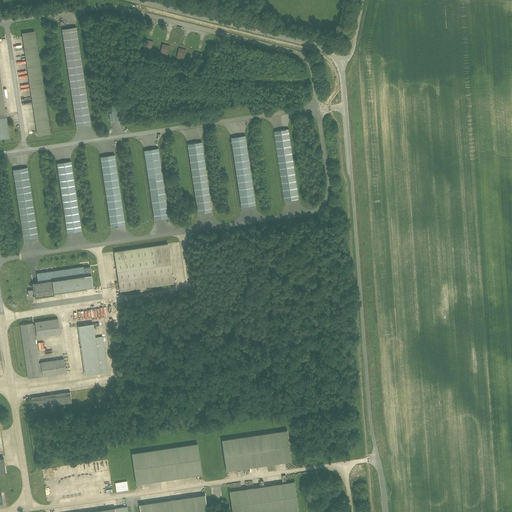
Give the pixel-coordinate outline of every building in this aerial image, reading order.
[(90,120),(76,28),(61,31),(67,69),(76,129),(91,126),(90,120)] [(50,135),(34,33),(22,35),(37,133),(37,137),(50,135)] [(143,51),(150,52),(153,42),(146,41),(143,51)] [(160,55),(167,56),(169,47),(162,45),(160,55)] [(179,49),(176,59),(184,61),(187,51),(179,49)] [(195,53),(193,63),(200,65),(202,55),(195,53)] [(118,107),(110,109),(111,115),(109,115),(110,120),(110,123),(113,123),(120,122),(120,120),(118,107)] [(7,119),(0,120),(0,141),(10,140),(7,119)] [(289,130),(274,133),(284,203),(299,200),(289,130)] [(245,137),(230,139),(241,209),(255,207),(245,137)] [(202,143),(187,145),(197,215),(212,213),(202,143)] [(158,150),(143,152),(154,222),(168,220),(158,150)] [(114,156),(99,158),(110,228),(124,226),(114,156)] [(70,163),(56,165),(66,235),(81,232),(70,163)] [(27,169),(12,171),(23,241),(37,239),(27,169)] [(114,253),(119,293),(120,293),(139,290),(147,289),(173,285),(167,245),(114,253)] [(51,282),(51,283),(91,277),(90,273),(90,272),(90,268),(83,269),(83,268),(36,275),(37,284),(51,282)] [(91,277),(51,283),(53,295),(93,289),(92,288),(91,277)] [(37,284),(32,285),(33,291),(34,299),(34,300),(53,297),(53,295),(51,283),(51,282),(37,284)] [(36,337),(36,339),(60,335),(57,320),(56,320),(34,323),(34,326),(36,337)] [(32,324),(19,326),(27,378),(27,380),(40,378),(40,377),(38,365),(34,337),(32,326),(32,324)] [(93,325),(78,328),(85,377),(100,375),(100,374),(95,339),(93,325)] [(95,339),(100,374),(108,373),(102,337),(95,339)] [(63,360),(40,363),(40,365),(42,376),(42,378),(66,374),(63,360)] [(69,393),(30,399),(32,411),(71,405),(70,395),(69,393)] [(287,432),(221,442),(226,473),(228,473),(288,464),(292,463),(287,432)] [(197,445),(131,455),(135,487),(138,486),(198,477),(202,477),(197,445)] [(126,482),(114,484),(116,494),(128,492),(126,482)] [(298,511),(295,484),(293,484),(230,493),(229,493),(231,511),(298,511)] [(207,511),(205,497),(203,497),(138,507),(139,511),(207,511)]
